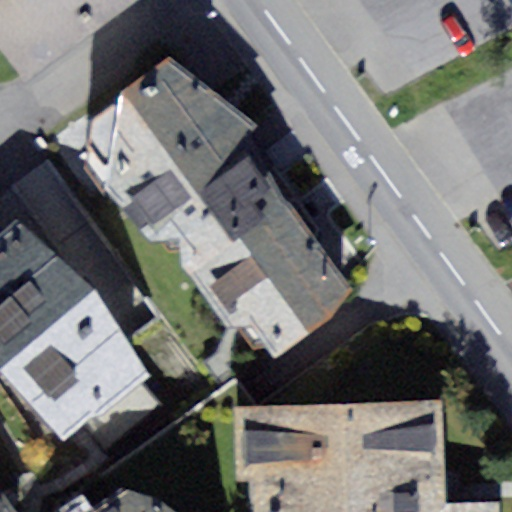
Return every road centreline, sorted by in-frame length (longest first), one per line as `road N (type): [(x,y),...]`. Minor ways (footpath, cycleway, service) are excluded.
road 1 (residential): [(257,0),(511,353)]
road 2 (unknown): [(463,283),(361,313),(99,467)]
